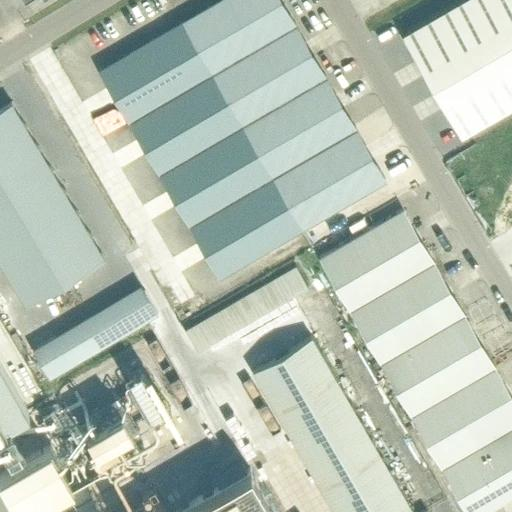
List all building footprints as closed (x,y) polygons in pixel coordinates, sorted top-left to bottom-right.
[(212,0),(180,19),(301,226),(384,177),(281,0),(212,0)] [(460,134),(511,103),(511,0),(455,0),(400,32),(460,134)] [(301,226),(180,19),(98,66),(218,274),(301,226)] [(10,99),(0,105),(0,171),(63,278),(103,255),(10,99)] [(511,128),(470,152),(510,222),(511,220),(511,128)] [(0,261),(24,302),(63,278),(0,171),(0,261)] [(511,396),(401,207),(319,255),(467,511),(481,511),(511,494),(511,396)] [(196,348),(306,284),(294,264),(184,327),(196,348)] [(35,353),(48,375),(157,310),(144,288),(35,353)] [(414,511),(310,333),(251,368),(335,511),(427,511),(425,508),(418,511),(414,511)] [(0,360),(0,425),(28,410),(0,360)] [(246,511),(227,478),(193,498),(169,511),(246,511)]
